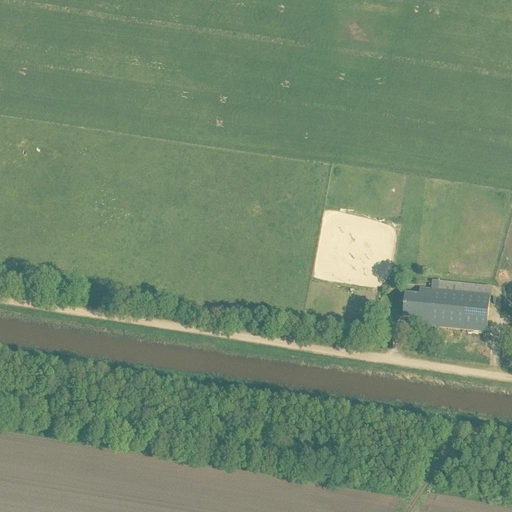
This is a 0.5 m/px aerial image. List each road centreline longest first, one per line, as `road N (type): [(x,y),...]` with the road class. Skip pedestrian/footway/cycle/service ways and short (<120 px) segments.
road 1 (track): [(511,376),(0,299)]
road 2 (track): [(464,429),(0,358)]
